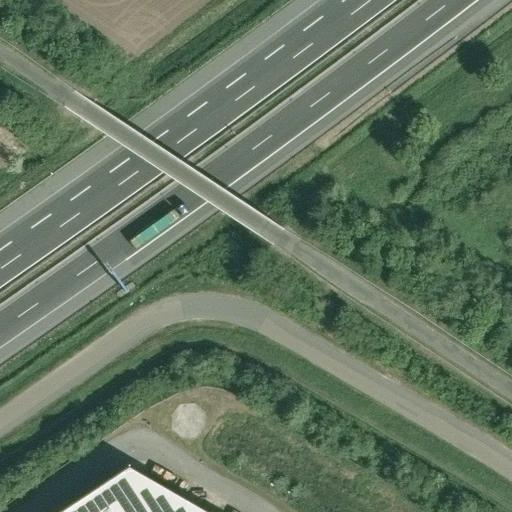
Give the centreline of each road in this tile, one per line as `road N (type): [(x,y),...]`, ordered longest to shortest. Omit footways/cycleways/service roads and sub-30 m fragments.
road 1 (unclassified): [(0,56),(511,385)]
road 2 (unclassified): [(0,420),(129,334),(177,313),(240,311),(310,346),(511,477)]
road 3 (motorway): [(0,327),(450,0)]
road 4 (motorway): [(369,0),(0,269)]
